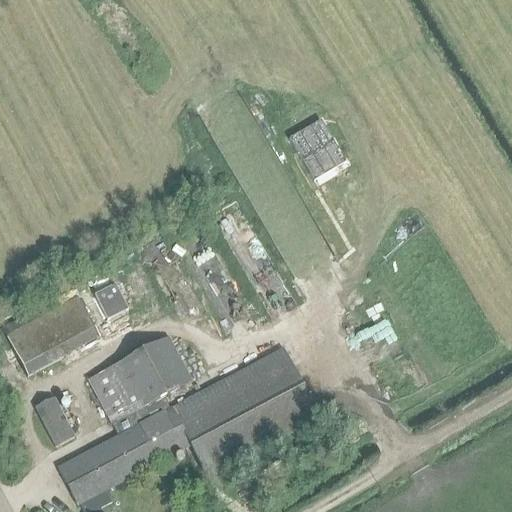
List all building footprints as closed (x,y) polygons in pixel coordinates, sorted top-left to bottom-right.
[(353,185),(346,190),(342,198),(340,205),(341,213),(345,221),(351,226),(358,229),(366,230),(373,228),(380,224),(385,217),(388,209),(387,200),(384,193),(378,187),(370,183),(361,183),(353,185)] [(127,311),(115,286),(93,297),(106,322),(127,311)] [(99,341),(78,301),(72,290),(0,328),(0,330),(26,380),(99,341)] [(57,470),(77,508),(80,507),(83,511),(97,511),(109,506),(104,494),(189,449),(207,484),(321,424),(283,352),(168,412),(162,400),(191,385),(168,340),(89,382),(118,438),(57,470)] [(409,367),(396,372),(404,391),(417,386),(409,367)] [(35,410),(55,448),(72,439),(52,401),(35,410)]
